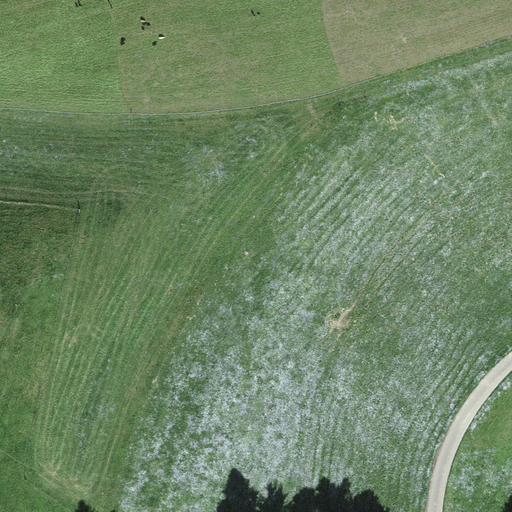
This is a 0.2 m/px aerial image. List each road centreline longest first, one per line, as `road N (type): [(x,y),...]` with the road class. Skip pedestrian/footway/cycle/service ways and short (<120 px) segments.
road 1 (track): [(511,45),(279,105),(125,119),(0,115)]
road 2 (unclassified): [(511,363),(466,411),(435,511)]
